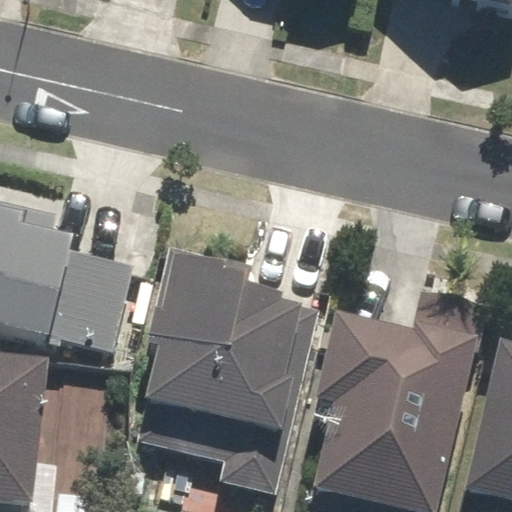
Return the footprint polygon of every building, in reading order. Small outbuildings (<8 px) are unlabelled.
[(511,0),(430,0),(427,14),(510,34),(511,25),(511,0)] [(0,360),(33,368),(37,349),(107,365),(127,280),(47,262),(54,232),(0,219),(0,360)] [(247,281),(160,261),(116,453),(180,468),(170,511),(216,511),(220,495),(273,508),(316,323),(241,306),(247,281)] [(436,511),(480,321),(413,306),(404,344),(321,325),(298,426),(315,430),(296,511),(436,511)] [(511,511),(511,370),(484,364),(449,511),(511,511)] [(0,511),(21,511),(35,382),(0,378),(0,511)]
